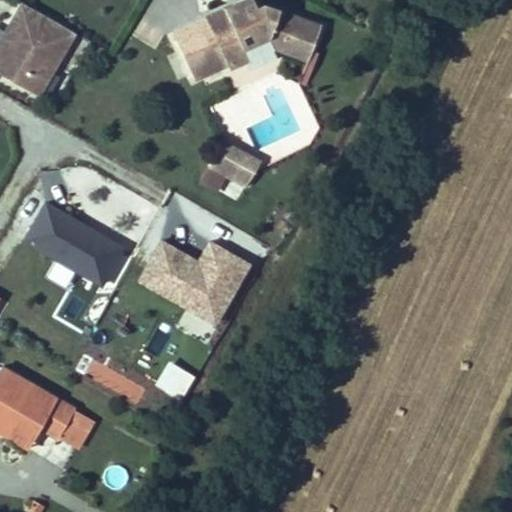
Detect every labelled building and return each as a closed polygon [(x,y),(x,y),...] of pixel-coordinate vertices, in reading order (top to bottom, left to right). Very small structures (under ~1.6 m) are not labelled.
[(253,0),(241,0),(173,32),(194,79),(227,63),(222,52),(261,34),(311,52),(320,26),(264,5),(257,8),(253,0)] [(31,7),(23,2),(4,35),(12,40),(31,7)] [(74,32),(31,7),(12,40),(4,35),(0,41),(0,73),(37,95),(74,32)] [(261,34),(222,52),(227,63),(264,46),(307,61),(311,52),(261,34)] [(222,140),(209,166),(227,176),(231,178),(236,168),(251,176),(260,160),(222,140)] [(227,176),(209,166),(201,180),(219,190),(227,176)] [(251,176),(236,168),(231,178),(246,186),(251,176)] [(90,216),(51,194),(30,231),(108,276),(129,238),(97,220),(95,224),(88,220),(90,216)] [(144,269),(193,297),(197,289),(221,283),(234,290),(254,253),(214,231),(203,251),(166,230),(144,269)] [(197,289),(193,297),(221,313),(234,290),(221,283),(197,289)] [(165,361),(151,387),(179,402),(193,376),(165,361)] [(74,409),(0,367),(0,420),(32,439),(40,427),(58,437),(74,409)] [(92,420),(74,409),(58,437),(76,448),(92,420)] [(32,439),(0,420),(0,432),(27,448),(32,439)] [(37,511),(42,506),(34,501),(29,511),(30,511),(37,511)]
